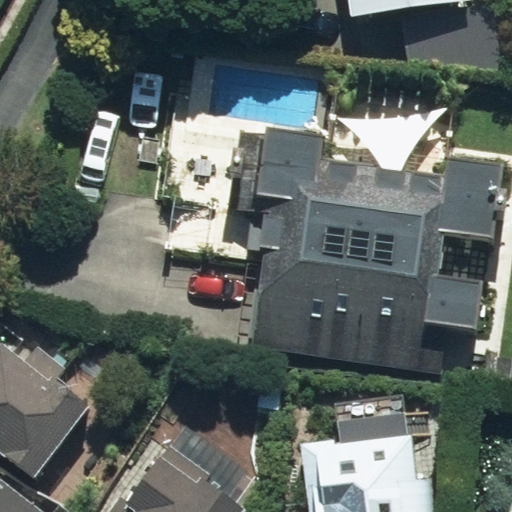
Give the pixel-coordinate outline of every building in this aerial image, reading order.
[(355,0),(360,19),(447,0),(355,0)] [(468,234),(507,240),(511,205),(511,157),(456,150),(451,188),(339,172),(345,134),(188,111),(169,244),(274,259),(269,300),(494,332),(502,276),(463,271),(468,234)] [(0,321),(0,447),(44,477),(102,390),(0,321)] [(313,444),(316,511),(430,511),(426,418),(367,421),(368,441),(313,444)] [(159,473),(174,486),(152,511),(263,511),(278,495),(211,440),(199,455),(184,443),(159,473)] [(62,511),(0,461),(0,511),(62,511)]
